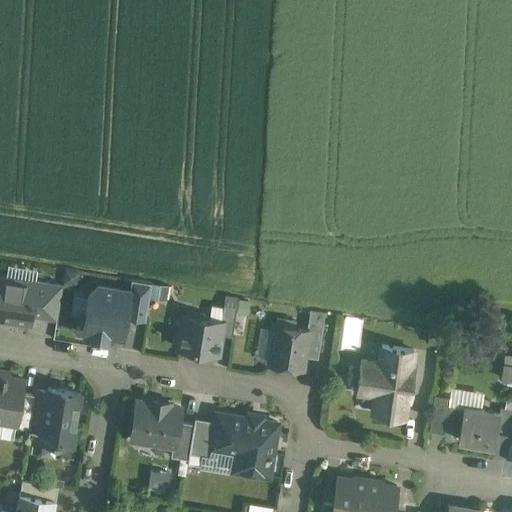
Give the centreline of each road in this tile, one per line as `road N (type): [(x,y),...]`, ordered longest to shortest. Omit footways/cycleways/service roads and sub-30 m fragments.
road 1 (residential): [(106,362),(308,397),(301,437)]
road 2 (residential): [(84,511),(106,362)]
